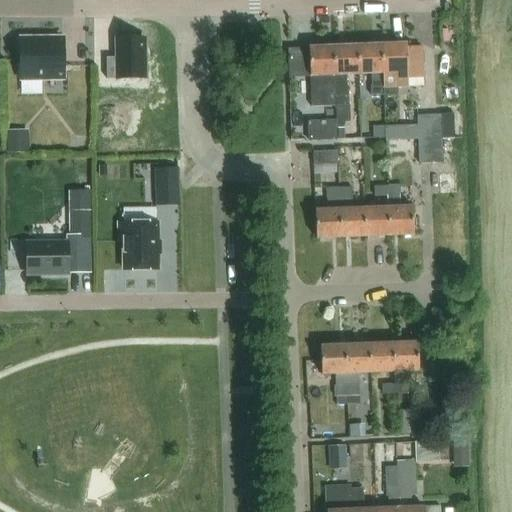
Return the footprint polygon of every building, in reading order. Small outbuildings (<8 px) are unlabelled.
[(115,59),(103,59),(103,80),(142,80),(142,39),(115,40),(115,59)] [(63,40),(21,40),(21,78),(63,78),(63,40)] [(422,48),(417,48),(407,48),(406,45),(382,46),(384,96),(397,95),(397,87),(423,86),(422,48)] [(371,96),(384,96),(382,46),(358,47),(359,75),(370,74),(371,96)] [(347,87),(346,75),(359,75),(358,47),(334,48),(336,104),(336,105),(349,105),(348,87),(347,87)] [(324,105),(336,104),(334,48),(309,49),(289,49),(290,76),(310,75),(311,92),(324,92),(324,105)] [(418,139),(441,138),(440,114),(417,115),(417,125),(418,139)] [(440,114),(441,139),(453,139),(453,114),(440,114)] [(387,143),(418,142),(417,125),(386,126),(387,143)] [(345,128),(337,129),(337,139),(345,139),(345,128)] [(11,154),(31,153),(30,131),(10,132),(11,154)] [(419,165),(442,164),(441,158),(441,139),(441,138),(418,139),(418,142),(418,154),(419,165)] [(337,152),(313,152),(313,165),(336,164),(337,164),(337,152)] [(313,168),(313,174),(336,174),(337,174),(337,164),(336,164),(313,165),(313,168)] [(11,165),(11,177),(19,177),(24,173),(24,165),(11,165)] [(99,166),(99,176),(107,176),(108,166),(99,166)] [(178,170),(156,170),(156,184),(178,184),(178,170)] [(375,197),(388,197),(387,186),(374,187),(375,197)] [(401,186),(387,186),(388,197),(400,196),(401,196),(401,186)] [(339,189),(339,199),(353,198),(353,188),(339,189)] [(327,189),(328,199),(339,199),(339,189),(327,189)] [(401,208),(400,196),(388,197),(388,208),(389,237),(414,236),(413,207),(401,208)] [(365,237),(364,209),(354,210),(353,198),(339,199),(340,238),(365,237)] [(328,211),(315,211),(316,239),(340,238),(339,199),(328,199),(328,211)] [(365,237),(389,237),(388,208),(364,209),(365,237)] [(67,236),(67,241),(69,241),(69,259),(77,259),(77,272),(92,272),(92,262),(92,239),(91,211),(70,211),(70,236),(67,236)] [(119,224),(119,243),(124,243),(124,271),(158,271),(157,223),(156,223),(123,224),(119,224)] [(27,245),(27,274),(68,274),(68,244),(27,245)] [(393,344),(369,345),(370,373),(394,372),(393,344)] [(393,344),(394,372),(401,372),(401,390),(415,390),(415,372),(419,372),(418,344),(393,344)] [(369,345),(345,346),(347,397),(361,397),(360,374),(370,373),(369,345)] [(337,397),(347,397),(345,346),(320,347),(321,375),(336,375),(337,397)] [(392,395),(392,385),(381,385),(381,395),(392,395)] [(420,412),(402,413),(403,437),(421,436),(420,412)] [(364,424),(349,425),(350,437),(365,436),(364,424)] [(439,442),(415,443),(416,463),(440,461),(439,442)] [(468,442),(453,442),(453,458),(469,458),(468,442)] [(345,446),(329,447),(330,458),(346,457),(345,446)] [(412,466),(398,467),(400,511),(424,511),(424,508),(412,508),(412,495),(413,495),(412,466)] [(389,509),(375,510),(375,511),(400,511),(398,467),(385,467),(387,497),(388,497),(389,509)] [(326,511),(351,511),(351,488),(338,489),(339,511),(327,511),(326,511)] [(375,511),(375,510),(364,510),(364,488),(351,488),(351,511),(375,511)]
